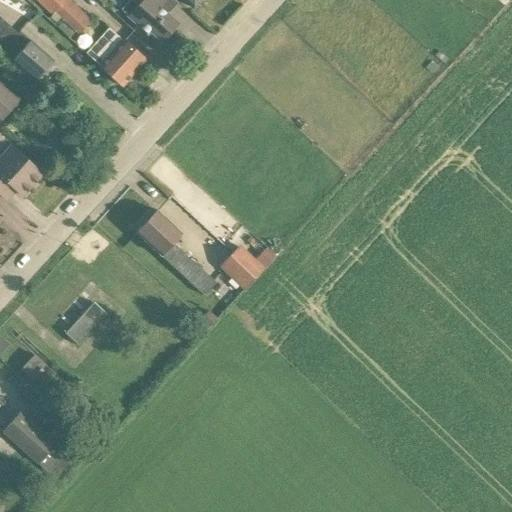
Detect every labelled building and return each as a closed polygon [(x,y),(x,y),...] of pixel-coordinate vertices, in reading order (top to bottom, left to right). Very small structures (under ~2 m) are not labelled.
[(66,0),(32,0),(50,17),(54,13),(78,35),(90,22),(66,0)] [(159,43),(175,24),(156,7),(161,0),(126,0),(134,6),(124,17),(144,35),(146,32),(159,43)] [(49,65),(0,20),(0,48),(35,81),(49,65)] [(121,87),(144,62),(107,30),(85,55),(121,87)] [(0,119),(14,103),(18,100),(0,84),(0,119)] [(40,176),(9,146),(0,156),(0,196),(5,201),(14,191),(20,197),(40,176)] [(183,255),(172,245),(178,238),(153,215),(136,234),(161,257),(203,297),(215,284),(188,259),(191,255),(187,251),(183,255)] [(265,267),(240,243),(219,265),(244,289),(265,267)] [(75,348),(103,318),(90,306),(62,336),(75,348)] [(208,311),(200,319),(208,327),(216,319),(208,311)] [(29,381),(42,367),(32,357),(19,372),(29,381)] [(30,407),(39,398),(27,387),(18,396),(30,407)] [(66,454),(56,445),(57,443),(21,411),(2,433),(59,483),(76,464),(78,466),(94,448),(82,436),(66,454)] [(28,499),(38,487),(26,477),(17,489),(28,499)]
